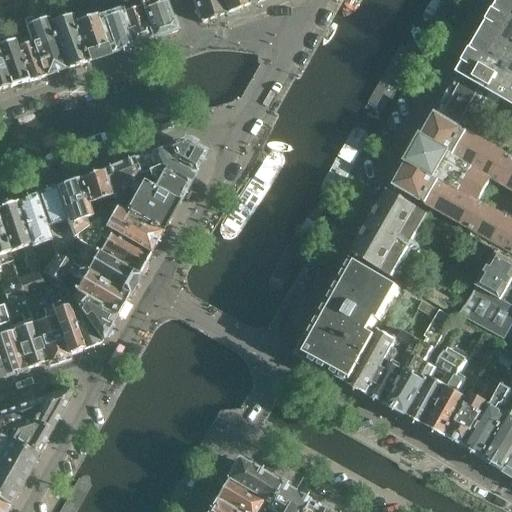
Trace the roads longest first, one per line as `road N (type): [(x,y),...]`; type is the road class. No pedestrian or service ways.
road 1 (residential): [(279,364),(481,0)]
road 2 (residential): [(511,497),(279,364)]
road 3 (residential): [(0,195),(189,128),(240,136)]
road 4 (residential): [(191,44),(0,109)]
road 5 (residential): [(240,136),(152,290)]
road 6 (residential): [(97,375),(22,511)]
road 7 (residential): [(279,364),(152,290)]
road 8 (residential): [(242,438),(368,511)]
